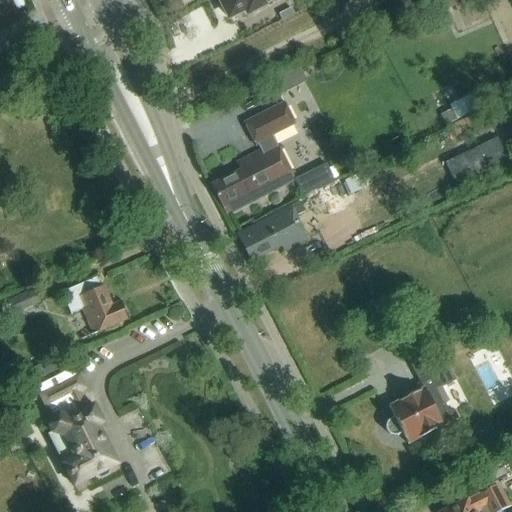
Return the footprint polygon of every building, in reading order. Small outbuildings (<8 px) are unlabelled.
[(218,0),(228,18),(244,10),(246,14),(263,6),(259,0),(218,0)] [(476,96),(457,103),(462,115),(480,109),(476,96)] [(284,103),(245,123),(257,147),(259,146),(261,151),(236,164),(240,171),(212,186),(227,216),(296,180),(281,151),(280,151),(273,138),(295,126),(284,103)] [(453,112),(442,117),(446,126),(457,120),(453,112)] [(97,146),(91,144),(79,150),(87,167),(99,161),(101,154),(97,146)] [(478,171),(468,150),(414,175),(424,197),(478,171)] [(327,162),(295,178),(305,197),(336,182),(327,162)] [(351,203),(340,181),(318,191),(329,214),(351,203)] [(300,202),(237,235),(251,262),(280,247),(283,253),(310,240),(297,216),(305,212),(300,202)] [(95,279),(60,293),(69,315),(81,310),(91,334),(125,320),(118,303),(109,307),(102,288),(99,289),(95,279)] [(37,289),(8,302),(14,316),(43,303),(37,289)] [(386,423),(385,429),(388,435),(392,436),(395,436),(398,436),(402,434),(407,445),(457,419),(452,410),(448,413),(437,391),(455,381),(447,366),(418,381),(422,390),(388,407),(394,418),(389,420),(386,423)] [(78,377),(42,395),(48,408),(71,397),(80,414),(71,419),(63,415),(55,419),(52,429),(53,432),(48,435),(74,486),(93,476),(99,479),(107,475),(108,469),(116,465),(97,427),(103,424),(94,407),(88,410),(80,393),(85,390),(78,377)] [(511,459),(501,436),(479,446),(490,469),(511,459)] [(500,511),(508,508),(497,486),(467,501),(466,500),(443,511),(500,511)]
